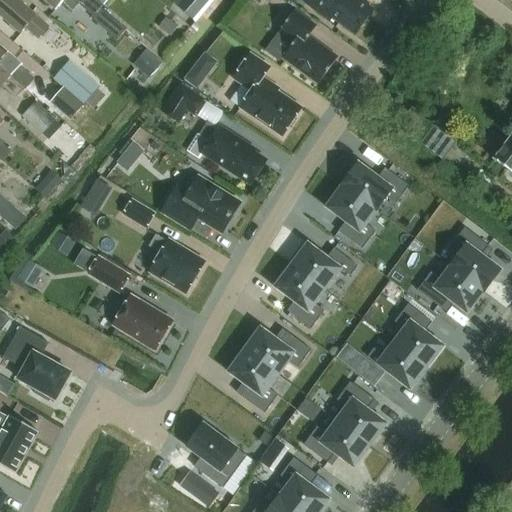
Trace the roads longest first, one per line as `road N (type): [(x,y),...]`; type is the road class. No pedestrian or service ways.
road 1 (residential): [(431,0),(306,168),(157,436),(99,401),(44,511)]
road 2 (tertiary): [(380,511),(511,333)]
